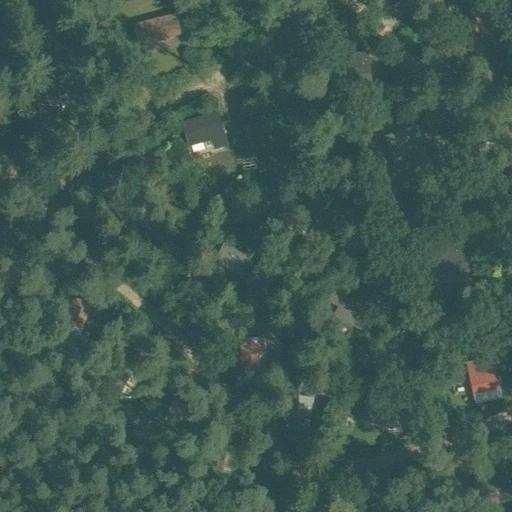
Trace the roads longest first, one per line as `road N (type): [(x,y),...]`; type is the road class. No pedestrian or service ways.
road 1 (track): [(0,157),(51,210),(336,0)]
road 2 (track): [(318,470),(285,460),(51,210)]
road 3 (track): [(511,402),(472,431),(318,470),(317,511)]
road 4 (track): [(511,159),(345,0)]
